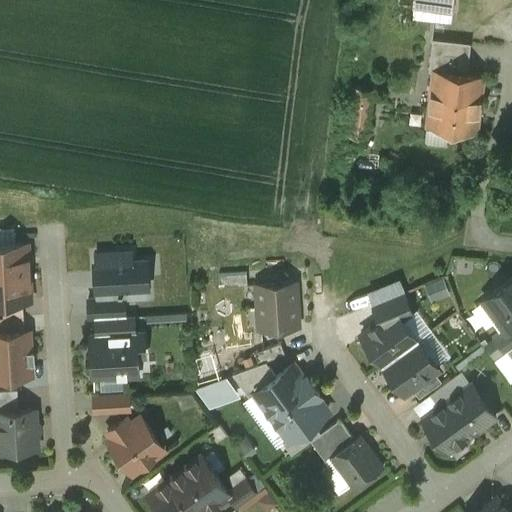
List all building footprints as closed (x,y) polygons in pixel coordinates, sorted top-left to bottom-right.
[(414,0),(414,8),(452,12),(453,0),(414,0)] [(462,41),(432,38),(429,70),(433,71),(433,68),(451,70),(452,57),(460,58),(462,41)] [(451,70),(433,68),(433,71),(427,125),(477,131),(483,74),(451,70)] [(373,91),(353,88),(347,133),(367,135),(373,91)] [(366,140),(346,137),(344,150),(364,153),(366,140)] [(27,243),(0,244),(0,272),(29,271),(27,243)] [(125,298),(149,297),(147,259),(115,261),(115,252),(94,253),(96,296),(96,300),(125,298)] [(29,271),(0,272),(0,300),(30,299),(29,271)] [(246,272),(218,274),(219,286),(247,284),(246,272)] [(432,298),(450,291),(444,274),(426,281),(432,298)] [(511,277),(484,298),(483,299),(483,300),(484,300),(504,327),(506,331),(511,326),(511,277)] [(296,281),(256,283),(258,327),(298,325),(296,281)] [(403,291),(373,304),(379,320),(395,309),(401,317),(410,309),(403,291)] [(97,316),(126,315),(125,298),(96,300),(96,296),(88,296),(89,316),(97,316)] [(23,315),(23,300),(3,301),(3,315),(23,315)] [(379,320),(361,334),(383,364),(417,339),(401,317),(395,309),(379,320)] [(126,315),(97,316),(98,333),(133,332),(132,314),(126,315)] [(22,316),(2,317),(3,330),(23,329),(22,316)] [(511,326),(506,331),(504,327),(493,335),(506,352),(507,350),(511,346),(511,326)] [(3,330),(0,330),(0,376),(32,375),(31,361),(33,360),(33,349),(25,350),(24,329),(23,329),(3,330)] [(98,333),(91,334),(93,375),(93,376),(94,376),(94,375),(118,373),(118,375),(137,374),(136,354),(144,354),(143,331),(133,332),(98,333)] [(417,339),(383,364),(404,393),(412,387),(434,370),(438,368),(417,339)] [(280,342),(254,352),(258,363),(266,360),(284,353),(280,342)] [(258,363),(232,373),(249,396),(256,391),(255,390),(276,375),(266,360),(258,363)] [(276,375),(255,390),(256,391),(273,415),(313,385),(307,376),(303,379),(292,363),(276,375)] [(434,370),(412,387),(419,397),(441,380),(434,370)] [(472,382),(423,418),(447,451),(496,415),(488,404),(492,401),(483,390),(479,392),(472,382)] [(313,385),(273,415),(289,437),(290,438),(313,421),(327,411),(316,396),(319,394),(313,385)] [(0,410),(19,410),(17,388),(0,388),(0,410)] [(128,390),(94,392),(95,412),(129,410),(128,390)] [(19,410),(0,410),(0,448),(37,447),(36,433),(38,431),(38,424),(35,422),(35,409),(19,410)] [(141,415),(130,423),(125,416),(108,429),(118,443),(113,446),(132,471),(164,447),(141,415)] [(320,432),(310,439),(325,459),(330,455),(354,437),(339,418),(320,432)] [(313,421),(290,438),(289,437),(283,442),(291,453),(310,439),(320,432),(313,421)] [(383,465),(359,433),(354,437),(330,455),(354,487),(383,465)] [(201,454),(148,494),(161,511),(203,511),(228,494),(230,493),(228,490),(201,454)] [(256,491),(245,477),(228,490),(230,493),(228,494),(237,505),(256,491)] [(493,497),(472,511),(509,511),(504,505),(502,507),(495,498),(494,496),(493,497)]
